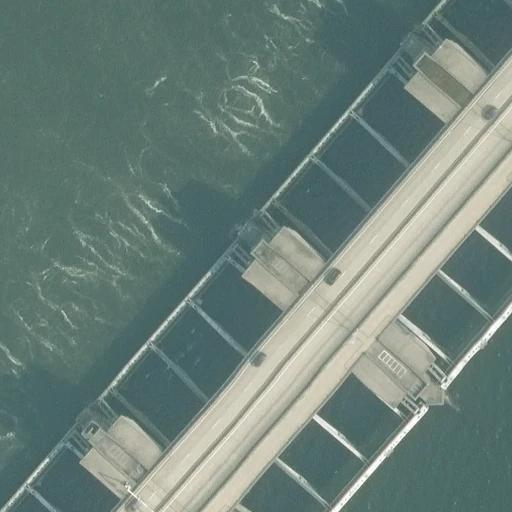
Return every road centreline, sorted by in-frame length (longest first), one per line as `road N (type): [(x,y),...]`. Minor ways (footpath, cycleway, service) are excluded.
road 1 (trunk): [(511,71),(131,511)]
road 2 (trunk): [(173,511),(511,120)]
road 3 (unclassified): [(210,511),(511,161)]
